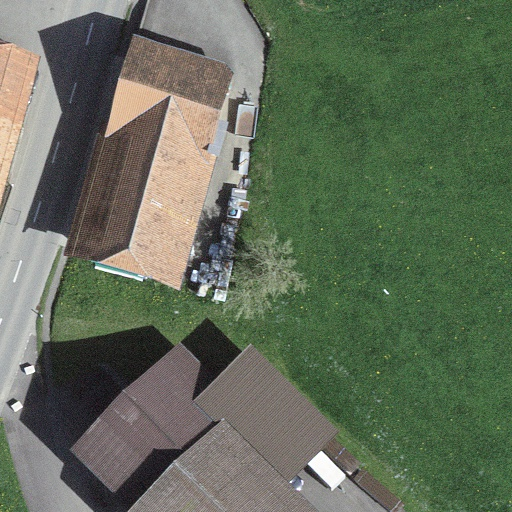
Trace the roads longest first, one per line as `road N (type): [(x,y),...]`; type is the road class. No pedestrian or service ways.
road 1 (tertiary): [(0,325),(98,0)]
road 2 (unclassified): [(52,511),(0,339)]
